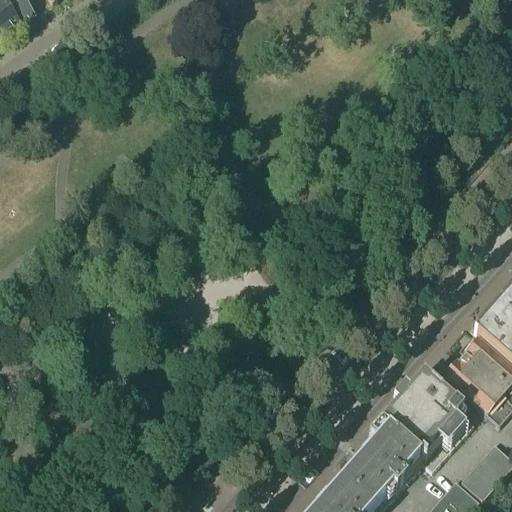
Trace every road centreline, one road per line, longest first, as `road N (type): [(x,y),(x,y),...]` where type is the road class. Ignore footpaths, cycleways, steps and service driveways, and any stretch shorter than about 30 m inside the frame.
road 1 (residential): [(511,193),(227,511)]
road 2 (residential): [(291,511),(511,263)]
